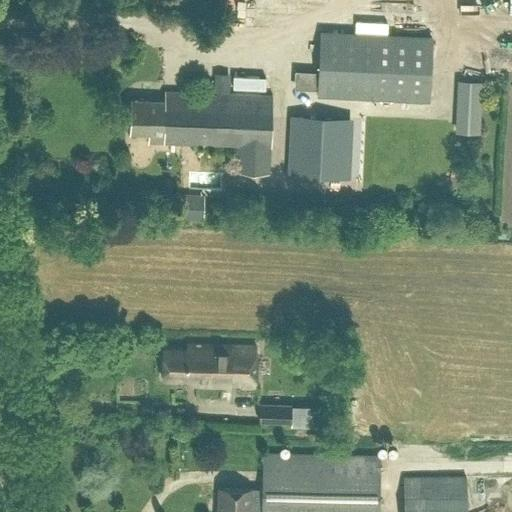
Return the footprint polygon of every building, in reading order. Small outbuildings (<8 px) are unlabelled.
[(232,0),(232,26),(284,27),(285,0),(232,0)] [(430,37),(322,31),(319,93),(427,99),(430,37)] [(477,127),(482,74),(466,72),(461,125),(477,127)] [(164,98),(131,97),(130,132),(148,132),(148,141),(237,144),(236,171),(269,172),(272,93),(164,90),(164,98)] [(342,117),(291,115),(289,173),(340,175),(342,117)] [(204,213),(205,192),(182,191),(182,213),(204,213)] [(195,384),(258,386),(259,344),(187,342),(187,348),(163,347),(162,377),(186,378),(186,382),(195,383),(195,384)] [(291,403),(259,402),(259,419),(291,420),(291,403)] [(262,487),(218,486),(216,511),(377,511),(379,454),(263,451),(262,487)] [(402,476),(401,511),(465,511),(465,475),(402,476)]
